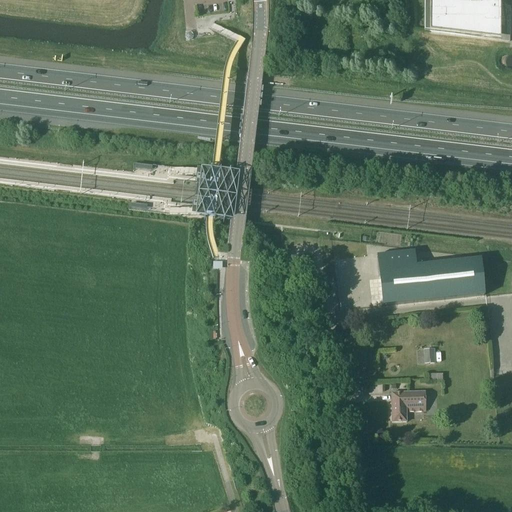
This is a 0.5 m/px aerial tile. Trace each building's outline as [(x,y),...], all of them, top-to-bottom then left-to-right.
[(459,0),(459,1),(425,2),(425,33),(500,40),(500,1),(490,1),(490,0),(459,0)] [(196,178),(197,171),(186,170),(186,176),(196,178)] [(191,217),(192,211),(181,209),(181,216),(191,217)] [(415,251),(377,255),(379,276),(381,276),(384,303),(382,303),(382,306),(485,295),(481,259),(419,265),(418,258),(416,259),(415,251)] [(424,365),(435,364),(434,349),(423,350),(424,365)] [(414,413),(414,412),(417,412),(417,413),(422,412),(425,412),(425,393),(392,394),(392,423),(407,423),(407,412),(409,412),(409,413),(414,413)]
